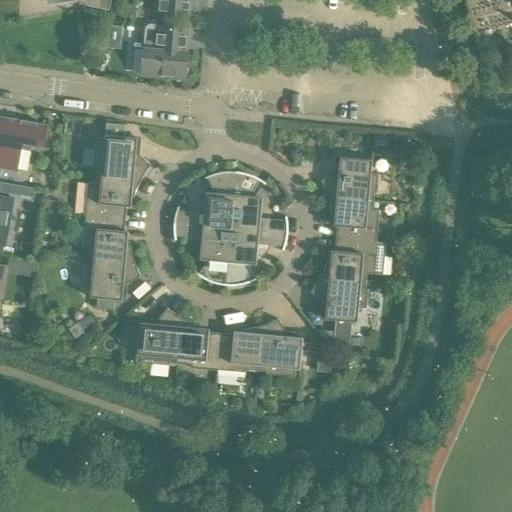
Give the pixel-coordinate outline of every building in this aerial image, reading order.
[(79,0),(78,3),(108,10),(110,0),(79,0)] [(174,22),(174,21),(175,13),(188,14),(188,0),(156,0),(156,12),(164,12),(163,26),(149,25),(145,28),(144,48),(142,48),(140,75),(184,78),(186,52),(185,52),(187,28),(179,27),(177,27),(176,26),(175,25),(174,24),(174,23),(174,22)] [(22,148),(30,150),(31,144),(44,147),(47,126),(34,123),(34,125),(26,123),(27,122),(0,117),(0,168),(18,171),(22,148)] [(105,123),(104,135),(104,139),(96,138),(93,167),(96,167),(95,175),(141,180),(143,175),(146,171),(148,168),(150,164),(135,152),(136,138),(124,137),(125,125),(105,123)] [(327,197),(373,201),(374,193),(376,193),(378,174),(370,173),(371,159),(339,156),(338,171),(320,180),(323,186),(325,189),(326,193),(327,197)] [(233,195),(236,171),(230,171),(227,171),(221,172),(215,173),(213,174),(207,176),(205,177),(205,178),(207,177),(215,194),(205,193),(203,213),(178,210),(179,207),(178,206),(177,209),(175,214),(174,220),(174,223),(202,225),(230,228),(233,195)] [(259,217),(261,198),(252,197),(262,183),(264,184),(265,183),(263,181),(258,178),(252,175),(247,173),(244,173),(238,172),(236,171),(233,195),(230,228),(258,231),(287,233),(287,230),(287,225),(287,222),(286,216),(285,216),(286,220),(260,218),(259,217)] [(84,215),(125,218),(127,197),(133,197),(135,191),(137,187),(141,180),(95,175),(95,184),(88,183),(85,214),(84,214),(84,215)] [(0,182),(0,192),(17,196),(19,186),(9,184),(0,182)] [(0,245),(4,246),(13,199),(0,196),(0,245)] [(335,238),(377,242),(378,241),(376,241),(379,209),(372,209),(373,201),(327,197),(329,204),(330,207),(331,211),(332,215),(338,216),(335,238)] [(56,201),(45,200),(44,211),(55,211),(56,201)] [(125,218),(84,215),(85,215),(82,247),(89,247),(88,255),(133,260),(132,257),(131,253),(130,249),(130,245),(129,241),(123,240),(125,218)] [(227,263),(230,228),(202,225),(174,223),(173,229),(174,231),(174,234),(175,240),(176,240),(175,236),(201,238),(199,260),(207,261),(198,274),(197,272),(196,273),(198,275),(203,278),(208,281),(214,283),(220,284),(222,284),(225,285),(227,263)] [(254,279),(248,265),(255,266),(257,244),(283,246),(282,249),(283,250),(285,244),(286,242),(286,239),(287,233),(258,231),(230,228),(227,263),(225,285),(228,285),(234,285),(237,285),(243,284),(248,282),(254,280),(256,279),(256,278),(254,279)] [(324,269),(322,273),(320,277),(366,281),(366,273),(383,274),(385,242),(377,242),(335,238),(333,260),(328,259),(325,266),(324,269)] [(133,260),(88,255),(87,264),(85,263),(83,282),(91,283),(90,297),(98,298),(97,309),(113,310),(114,299),(122,300),(123,285),(141,276),(138,271),(136,267),(135,263),(133,260)] [(11,260),(10,271),(18,272),(20,262),(11,260)] [(366,281),(320,277),(317,281),(315,285),(313,288),(310,292),(326,304),(325,318),(357,321),(358,307),(366,308),(368,289),(365,289),(366,281)] [(178,363),(182,318),(177,315),(174,313),(167,308),(155,324),(140,322),(137,354),(141,355),(140,363),(169,365),(170,363),(178,363)] [(218,371),(221,333),(199,331),(199,325),(193,323),(189,321),(182,318),(178,363),(190,365),(190,367),(217,370),(217,371),(218,371)] [(262,325),(258,371),(266,371),(266,374),(295,377),(296,369),(299,369),(302,337),(288,336),(278,318),(277,319),(269,322),(266,324),(262,325)] [(77,323),(68,330),(75,339),(84,332),(77,323)] [(221,333),(218,371),(218,370),(246,372),(246,370),(258,371),(262,325),(259,326),(251,328),(247,329),(243,329),(243,335),(221,333)] [(407,511),(401,503),(388,511),(407,511)]
